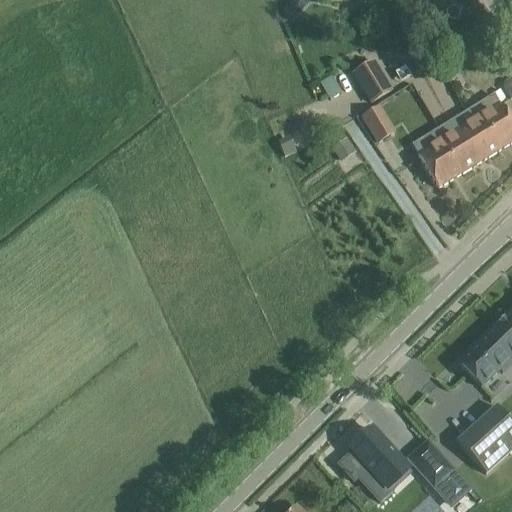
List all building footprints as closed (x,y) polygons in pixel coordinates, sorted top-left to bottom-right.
[(438,35),(427,40),(437,61),(449,56),(438,35)] [(393,92),(374,61),(350,76),(369,106),(393,92)] [(493,96),(468,111),(475,122),(481,118),(501,151),(511,144),(511,124),(501,106),(500,107),(493,96)] [(393,132),(379,110),(363,119),(377,142),(393,132)] [(468,111),(437,130),(444,141),(440,143),(460,176),(501,151),(481,118),(475,122),(468,111)] [(444,141),(437,130),(412,145),(419,156),(418,157),(438,190),(460,176),(440,143),(444,141)] [(356,154),(347,140),(333,150),(342,163),(356,154)] [(511,311),(502,321),(511,330),(511,311)] [(511,330),(502,321),(457,365),(480,389),(499,372),(502,375),(511,364),(511,330)] [(511,451),(511,425),(496,408),(457,444),(485,476),(511,451)] [(352,454),(338,467),(353,484),(357,481),(379,504),(396,488),(394,486),(409,472),(371,431),(349,451),(352,454)] [(427,444),(407,462),(433,490),(433,491),(436,488),(453,507),(470,492),(427,444)]
